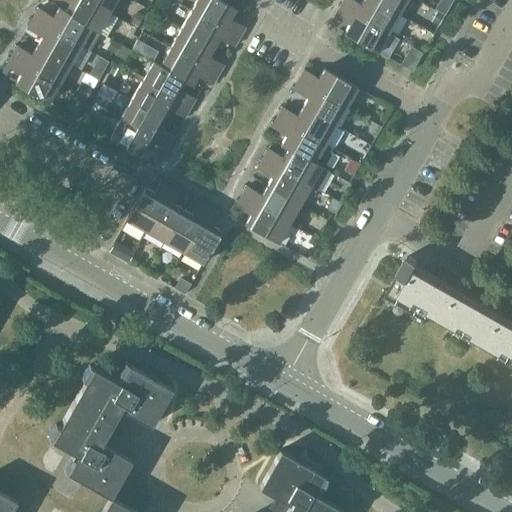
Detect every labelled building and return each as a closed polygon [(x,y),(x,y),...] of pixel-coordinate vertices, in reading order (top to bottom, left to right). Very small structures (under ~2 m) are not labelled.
[(98,32),(109,12),(87,0),(64,0),(70,3),(66,11),(91,28),(98,32)] [(87,0),(109,12),(116,0),(87,0)] [(220,0),(197,0),(192,10),(240,37),(245,27),(231,19),(236,9),(220,0)] [(353,0),(343,0),(340,6),(389,33),(399,15),(373,0),(363,0),(361,5),(353,0)] [(373,0),(399,15),(407,0),(373,0)] [(389,33),(340,6),(335,16),(350,25),(344,34),(377,53),(389,33)] [(81,46),(91,28),(66,11),(59,7),(53,17),(39,9),(33,19),(81,46)] [(192,10),(181,29),(214,47),(219,39),(234,47),(240,37),(192,10)] [(437,11),(431,22),(439,26),(445,16),(437,11)] [(42,37),(37,46),(70,65),(81,46),(33,19),(27,29),(42,37)] [(214,47),(181,29),(170,47),(218,75),(224,65),(209,56),(214,47)] [(12,56),(60,84),(70,65),(37,46),(32,55),(17,46),(12,56)] [(160,65),(160,66),(186,81),(192,86),(198,76),(213,85),(218,75),(170,47),(160,65)] [(411,47),(406,56),(418,62),(423,54),(411,47)] [(60,84),(12,56),(6,66),(21,75),(15,84),(49,103),(60,84)] [(160,65),(153,61),(142,81),(190,108),(196,98),(181,90),(186,81),(160,66),(160,65)] [(304,70),(299,80),(347,107),(358,88),(325,69),(319,78),(304,70)] [(308,98),(303,107),(336,126),(347,107),(299,80),(293,90),(308,98)] [(131,100),(165,119),(170,110),(184,118),(190,108),(142,81),(131,100)] [(98,95),(93,103),(102,108),(106,100),(98,95)] [(121,118),(169,146),(175,136),(160,127),(165,119),(131,100),(121,118)] [(277,117),(325,145),(336,126),(303,107),(298,116),(283,107),(277,117)] [(281,145),(288,149),(314,163),(315,163),(325,145),(277,117),(271,127),(286,136),(281,145)] [(169,146),(121,118),(110,138),(143,157),(148,147),(163,156),(169,146)] [(263,159),(311,186),(322,167),(315,163),(314,163),(288,149),(283,157),(268,149),(263,159)] [(267,186),(300,205),(311,186),(263,159),(257,169),(272,177),(267,186)] [(126,221),(146,232),(173,184),(163,178),(155,193),(145,187),(126,221)] [(146,232),(164,242),(183,209),(175,204),(183,189),(173,184),(146,232)] [(241,196),(289,224),(300,205),(267,186),(262,195),(247,186),(241,196)] [(289,224),(241,196),(236,206),(250,215),(245,224),(278,243),(289,224)] [(164,242),(183,253),(210,205),(200,199),(192,214),(183,209),(164,242)] [(210,205),(183,253),(203,264),(222,231),(212,226),(220,211),(210,205)] [(128,261),(133,253),(122,247),(117,255),(128,261)] [(511,325),(414,270),(417,265),(406,259),(396,277),(400,280),(389,300),(429,323),(432,316),(511,361),(511,325)] [(67,473),(110,498),(131,461),(101,443),(120,409),(151,426),(172,390),(128,365),(118,383),(92,368),(51,441),(77,455),(67,473)] [(336,511),(339,508),(313,493),(323,475),(280,451),(259,488),(289,505),(285,511),(336,511)] [(0,511),(10,511),(16,502),(0,492),(0,511)] [(134,511),(110,498),(101,511),(134,511)]
